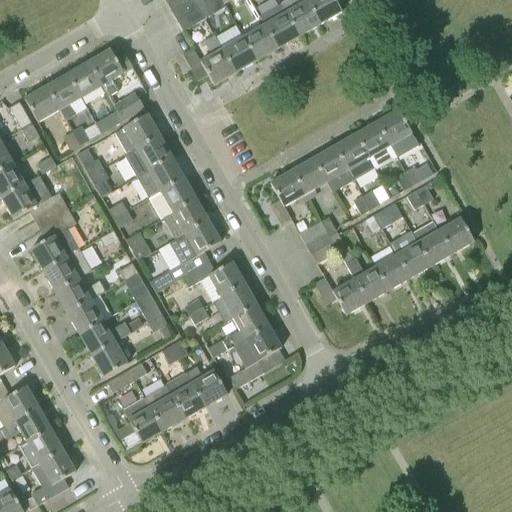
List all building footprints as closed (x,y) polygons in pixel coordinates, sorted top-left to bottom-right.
[(169,0),(166,2),(171,12),(192,0),(191,0),(169,0)] [(171,12),(177,22),(197,10),(194,5),(192,0),(171,12)] [(204,21),(226,8),(224,5),(223,6),(219,0),(211,0),(205,4),(203,0),(194,5),(197,10),(204,21)] [(299,38),(321,25),(306,0),(291,0),(281,6),(299,38)] [(306,0),(321,25),(342,13),(334,0),(306,0)] [(278,50),(299,38),(281,6),(260,18),(264,26),(278,50)] [(177,22),(183,33),(204,21),(197,10),(177,22)] [(257,62),(278,50),(264,26),(243,38),(257,62)] [(236,75),(221,50),(214,38),(204,44),(211,57),(201,63),(193,50),(183,56),(198,82),(208,77),(214,87),(236,75)] [(236,75),(257,62),(243,38),(221,50),(236,75)] [(89,64),(102,88),(108,99),(119,93),(112,81),(133,69),(125,56),(116,61),(111,51),(89,64)] [(81,100),(102,88),(89,64),(68,76),(81,100)] [(46,88),(60,112),(65,120),(74,115),(70,106),(81,100),(68,76),(46,88)] [(38,124),(60,112),(46,88),(25,101),(38,124)] [(116,113),(122,123),(144,111),(135,95),(114,108),(116,113)] [(9,110),(21,131),(31,125),(19,104),(9,110)] [(378,124),(397,159),(419,147),(399,112),(378,124)] [(122,123),(116,113),(95,124),(101,135),(122,123)] [(136,152),(160,138),(147,116),(115,135),(128,157),(136,152)] [(376,171),(397,159),(378,124),(356,136),(376,171)] [(31,125),(21,131),(29,144),(39,138),(31,125)] [(80,147),(90,142),(82,129),(73,134),(80,147)] [(80,147),(73,134),(63,139),(71,153),(80,147)] [(355,182),(376,171),(356,136),(335,148),(355,182)] [(148,173),(172,159),(160,138),(136,152),(148,173)] [(0,172),(13,165),(0,144),(0,143),(0,172)] [(333,194),(355,182),(335,148),(314,160),(327,184),(333,194)] [(90,178),(103,170),(98,161),(92,165),(85,152),(77,157),(90,178)] [(43,176),(56,168),(51,159),(37,167),(43,176)] [(147,202),(160,194),(184,180),(172,159),(148,173),(135,181),(147,202)] [(306,197),(327,184),(314,160),(292,173),(306,197)] [(0,197),(1,200),(25,186),(13,165),(0,172),(0,197)] [(412,188),(422,182),(414,169),(404,174),(412,188)] [(95,187),(108,180),(103,170),(90,178),(95,187)] [(282,228),(292,222),(285,209),(306,197),(292,173),(271,185),(280,202),(270,207),(282,228)] [(404,193),(412,188),(404,174),(396,179),(404,193)] [(29,212),(38,207),(31,196),(45,188),(40,178),(25,186),(1,200),(13,221),(29,212)] [(172,215),(197,202),(184,180),(160,194),(172,215)] [(423,207),(433,201),(426,187),(415,194),(423,207)] [(370,212),(380,207),(372,193),(362,198),(370,212)] [(415,212),(423,207),(415,194),(407,198),(415,212)] [(59,195),(50,200),(56,210),(58,214),(67,209),(59,195)] [(361,217),(370,212),(362,198),(353,203),(361,217)] [(56,210),(50,200),(38,207),(29,212),(35,222),(56,210)] [(175,241),(209,223),(197,202),(172,215),(163,220),(175,241)] [(114,220),(127,213),(122,204),(109,211),(114,220)] [(69,229),(76,225),(67,209),(58,214),(61,220),(67,230),(69,229)] [(56,210),(35,222),(40,232),(61,220),(58,214),(56,210)] [(381,231),(391,225),(383,212),(373,217),(381,231)] [(119,230),(133,222),(127,213),(114,220),(119,230)] [(372,236),(381,231),(373,217),(365,222),(372,236)] [(330,238),(337,233),(328,219),(321,223),(327,233),(330,238)] [(46,242),(67,230),(61,220),(40,232),(46,242)] [(439,232),(453,255),(474,243),(461,220),(439,232)] [(181,267),(204,254),(221,244),(209,223),(175,241),(169,245),(181,267)] [(300,236),(306,246),(327,233),(321,223),(300,236)] [(453,255),(439,232),(433,223),(412,236),(432,268),(453,255)] [(43,273),(67,259),(66,258),(80,250),(69,229),(67,230),(46,242),(31,251),(43,273)] [(105,249),(119,242),(113,233),(100,240),(105,249)] [(333,243),(330,238),(327,233),(306,246),(311,256),(333,243)] [(339,254),(346,250),(337,233),(330,238),(333,243),(339,254)] [(432,268),(412,236),(411,233),(390,245),(396,256),(410,280),(432,268)] [(138,263),(152,255),(139,234),(126,241),(138,263)] [(311,256),(317,266),(339,254),(333,243),(311,256)] [(55,294),(79,280),(93,272),(81,251),(67,259),(43,273),(55,294)] [(389,292),(410,280),(396,256),(375,268),(389,292)] [(368,304),(389,292),(375,268),(364,274),(356,260),(346,266),(354,280),(368,304)] [(220,299),(245,286),(232,264),(208,278),(220,299)] [(124,282),(137,274),(132,265),(119,273),(124,282)] [(136,303),(150,296),(137,274),(124,282),(136,303)] [(346,317),(368,304),(354,280),(333,293),(325,279),(315,285),(327,306),(337,300),(346,317)] [(67,315),(92,301),(106,293),(100,283),(86,291),(79,280),(55,294),(67,315)] [(233,321),(257,307),(245,286),(220,299),(233,321)] [(148,324),(162,316),(150,296),(136,303),(148,324)] [(80,337),(104,323),(92,301),(67,315),(80,337)] [(228,339),(233,349),(269,328),(257,307),(233,321),(239,333),(228,339)] [(195,326),(208,319),(203,309),(190,317),(195,326)] [(154,334),(167,326),(162,316),(148,324),(154,334)] [(92,358),(115,344),(131,335),(124,324),(110,333),(104,323),(80,337),(92,358)] [(264,375),(258,363),(281,350),(269,328),(233,349),(245,370),(238,374),(244,386),(264,375)] [(178,362),(188,356),(180,342),(169,349),(178,362)] [(214,360),(227,352),(222,343),(209,350),(214,360)] [(104,379),(128,366),(115,344),(92,358),(104,379)] [(0,377),(15,368),(3,347),(0,348),(0,377)] [(170,367),(178,362),(169,349),(162,353),(170,367)] [(133,384),(147,376),(141,365),(127,373),(133,384)] [(187,375),(206,408),(228,396),(214,372),(203,379),(197,369),(187,375)] [(113,395),(133,384),(127,373),(107,385),(113,395)] [(185,421),(206,408),(187,375),(166,387),(185,421)] [(0,404),(10,398),(4,387),(0,389),(0,404)] [(163,433),(185,421),(166,387),(144,400),(163,433)] [(0,420),(5,430),(39,410),(27,388),(10,398),(0,404),(0,420)] [(142,445),(163,433),(144,400),(123,412),(135,433),(141,444),(142,445)] [(0,445),(20,433),(27,445),(51,431),(39,410),(5,430),(0,432),(0,445)] [(39,466),(64,453),(51,431),(27,445),(20,449),(32,471),(39,466)] [(126,453),(141,444),(135,433),(120,442),(126,453)] [(31,500),(37,509),(59,496),(53,487),(76,474),(64,453),(39,466),(51,487),(32,498),(33,499),(31,500)] [(12,482),(22,476),(17,467),(7,472),(12,482)] [(0,498),(0,511),(22,511),(11,492),(0,498)] [(31,511),(37,509),(31,500),(25,504),(29,511),(31,511)]
